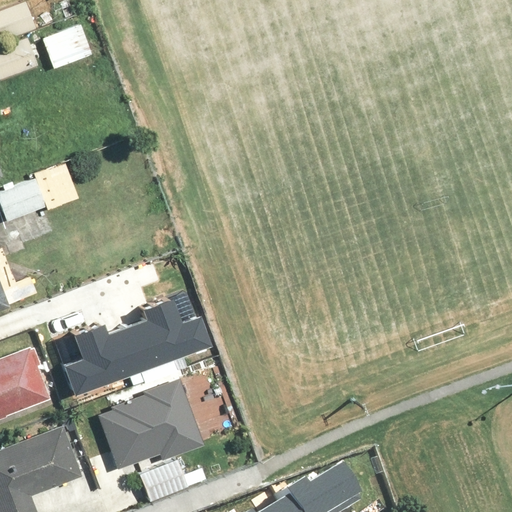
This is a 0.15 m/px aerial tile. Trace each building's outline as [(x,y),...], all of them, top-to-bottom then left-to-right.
[(17,0),(0,6),(0,36),(28,26),(17,0)] [(74,23),(33,37),(44,68),(84,55),(74,23)] [(0,74),(29,63),(19,36),(0,43),(0,74)] [(26,178),(0,187),(0,217),(36,205),(26,178)] [(134,363),(203,339),(193,308),(175,314),(166,289),(138,299),(142,310),(118,319),(134,363)] [(34,334),(81,318),(73,294),(26,309),(34,334)] [(57,356),(69,389),(137,365),(134,363),(118,319),(101,325),(97,314),(66,325),(75,350),(57,356)] [(0,412),(41,397),(20,344),(0,351),(0,412)] [(194,443),(171,374),(119,392),(122,400),(86,412),(106,469),(151,454),(152,457),(194,443)] [(55,425),(0,444),(0,511),(30,511),(23,493),(73,474),(55,425)] [(186,487),(174,456),(129,474),(140,505),(186,487)] [(249,511),(337,511),(365,495),(342,459),(310,478),(308,474),(288,486),(293,492),(261,511),(253,511),(253,510),(249,511)]
